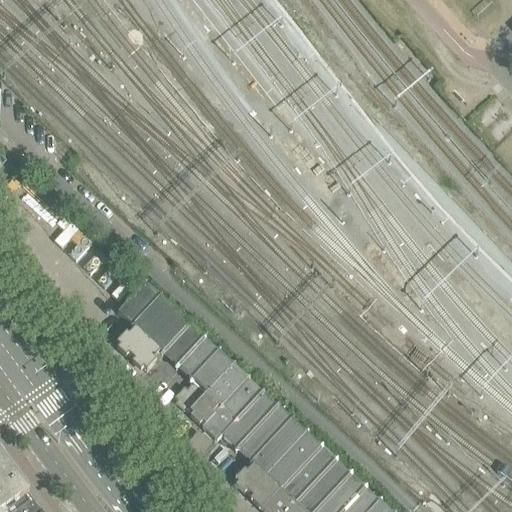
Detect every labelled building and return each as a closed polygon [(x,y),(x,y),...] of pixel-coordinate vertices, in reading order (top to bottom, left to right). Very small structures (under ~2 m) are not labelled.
[(203,344),(178,321),(144,289),(132,301),(133,302),(129,306),(128,305),(116,318),(129,330),(130,329),(134,333),(127,340),(125,338),(115,348),(119,352),(116,354),(125,363),(127,360),(133,365),(130,368),(139,376),(142,373),(145,376),(155,366),(153,364),(159,356),(177,372),(203,344)] [(188,417),(232,371),(203,344),(177,372),(193,387),(186,395),(184,392),(174,403),(188,417)] [(220,442),(262,399),(232,371),(188,417),(192,420),(189,423),(198,431),(200,428),(203,431),(203,435),(214,445),(218,444),(220,442)] [(249,500),(305,439),(262,399),(220,442),(233,454),(234,453),(252,470),(246,477),(243,475),(233,486),(237,489),(234,492),(243,500),(245,497),(249,500)] [(319,511),(349,480),(305,439),(249,500),(251,502),(248,505),(255,511),(319,511)] [(37,511),(0,461),(0,511),(37,511)] [(383,511),(349,480),(319,511),(383,511)]
